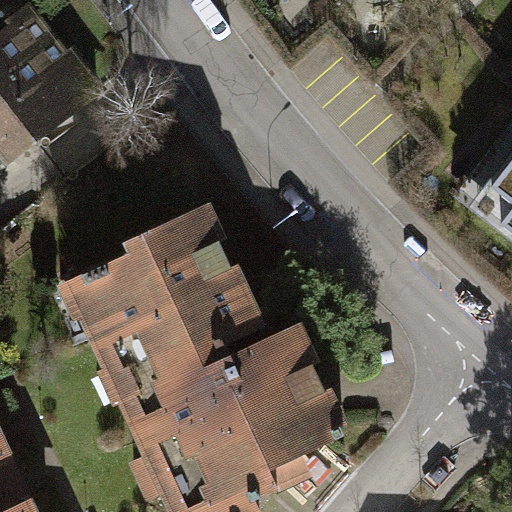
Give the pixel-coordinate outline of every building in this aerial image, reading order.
[(26,8),(7,23),(0,13),(0,150),(5,157),(94,90),(68,55),(63,58),(26,8)] [(511,159),(476,206),(511,234),(511,159)] [(258,511),(259,511),(252,496),(274,486),(267,470),(342,436),(292,326),(222,357),(216,343),(255,325),(216,239),(206,243),(190,208),(123,238),(128,249),(80,271),(90,291),(83,311),(109,367),(126,372),(134,390),(124,395),(177,511),(258,511)] [(0,457),(0,511),(24,501),(3,456),(0,457)] [(28,511),(24,501),(0,511),(28,511)]
